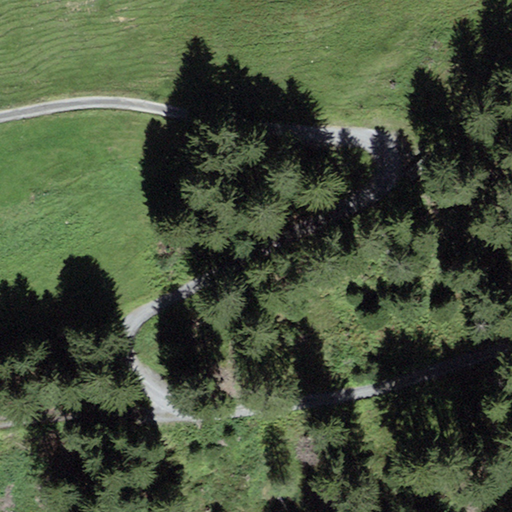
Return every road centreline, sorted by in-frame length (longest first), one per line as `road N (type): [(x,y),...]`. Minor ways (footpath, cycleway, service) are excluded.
road 1 (track): [(511,346),(370,388),(196,415),(151,388),(124,349),(134,322),(372,193),(389,168),(379,143),(110,98),(0,113)]
road 2 (track): [(196,415),(89,413),(0,432)]
